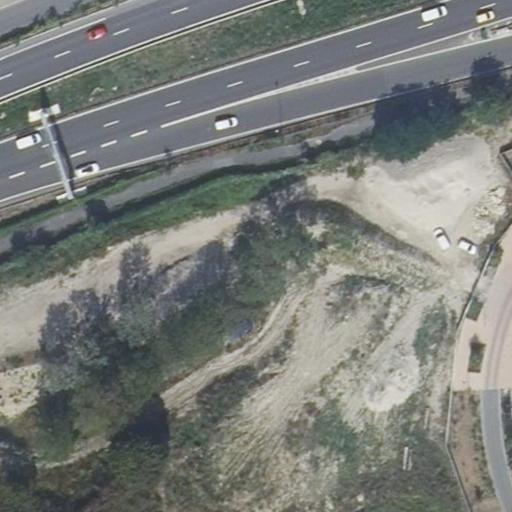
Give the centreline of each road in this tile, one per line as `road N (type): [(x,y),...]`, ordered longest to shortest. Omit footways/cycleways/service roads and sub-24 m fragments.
road 1 (motorway): [(153,113),(511,1)]
road 2 (motorway): [(153,113),(199,133),(511,50)]
road 3 (motorway): [(216,0),(0,81)]
road 4 (residential): [(511,300),(490,391),(497,463),(511,509)]
road 5 (motorway): [(0,169),(153,113)]
